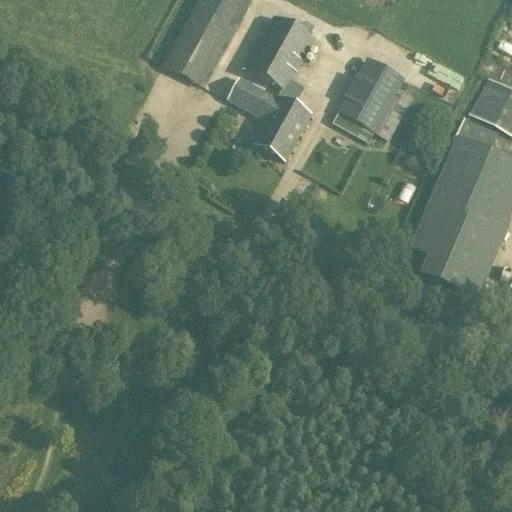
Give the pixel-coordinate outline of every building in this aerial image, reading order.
[(244,6),(234,0),(200,0),(162,70),(198,90),(244,6)] [(280,95),(285,98),(291,87),(314,45),(272,21),(242,74),(280,95)] [(375,140),(404,85),(365,64),(336,118),(375,140)] [(511,96),(487,83),(468,118),(511,142),(511,96)] [(302,93),(291,87),(285,98),(280,95),(276,101),(278,102),(273,112),(235,90),(225,106),(264,128),(252,150),(284,168),(310,120),(292,110),(302,93)] [(419,284),(474,308),(511,218),(511,168),(490,159),(498,140),(463,125),(408,256),(427,264),(419,284)]
